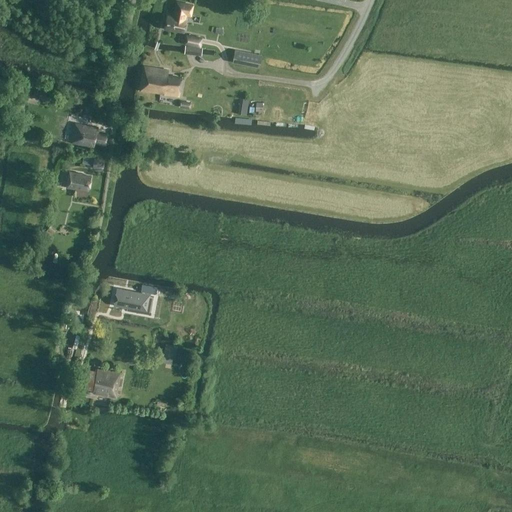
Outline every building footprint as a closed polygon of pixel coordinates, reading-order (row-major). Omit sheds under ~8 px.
[(185,14),(191,15),(193,5),(177,2),(174,17),(167,16),(165,28),(183,31),(186,20),(184,19),(185,14)] [(184,43),(200,46),(202,38),(186,35),(184,43)] [(261,59),(262,54),(259,54),(235,49),(232,62),(259,68),(261,59)] [(144,66),(140,90),(179,95),(182,77),(167,76),(168,70),(144,66)] [(33,97),(48,100),(51,91),(35,87),(33,97)] [(15,100),(13,108),(22,110),(24,102),(15,100)] [(237,104),(237,114),(253,114),(253,104),(237,104)] [(107,135),(97,133),(98,128),(74,123),(70,142),(94,147),(94,144),(105,146),(107,135)] [(69,156),(79,158),(81,151),(71,148),(71,149),(69,155),(69,156)] [(104,159),(94,157),(93,165),(103,167),(104,159)] [(76,188),(88,190),(91,176),(82,175),(82,174),(69,171),(67,187),(75,189),(76,188)] [(156,288),(141,285),(140,291),(155,293),(156,288)] [(114,293),(109,308),(139,313),(143,296),(114,293)] [(158,354),(157,361),(171,364),(173,356),(158,354)] [(93,392),(116,397),(120,373),(98,369),(97,373),(85,370),(82,387),(94,389),(93,392)]
